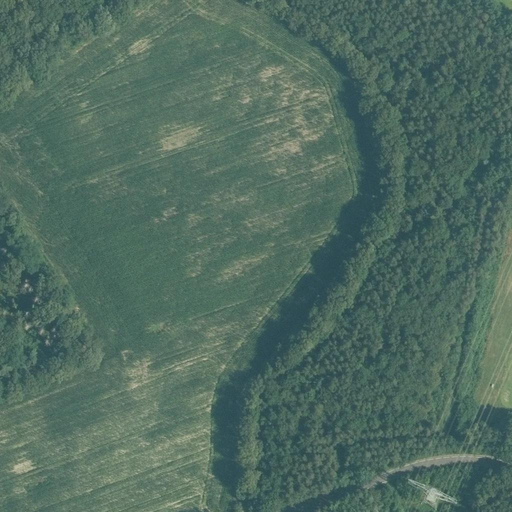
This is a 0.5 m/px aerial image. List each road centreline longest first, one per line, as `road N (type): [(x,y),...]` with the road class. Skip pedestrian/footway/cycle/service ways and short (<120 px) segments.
road 1 (track): [(246,511),(260,404),(278,376),(318,344),(379,244),(446,215),(500,164)]
road 2 (track): [(379,244),(404,201),(401,104),(330,34),(274,0)]
road 3 (unclassified): [(291,511),(420,464),(457,458),(511,465)]
